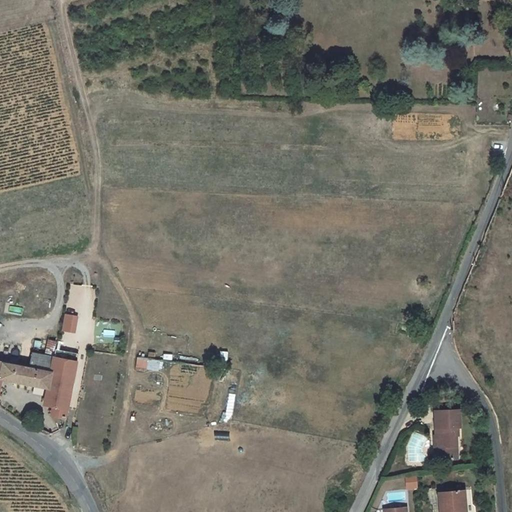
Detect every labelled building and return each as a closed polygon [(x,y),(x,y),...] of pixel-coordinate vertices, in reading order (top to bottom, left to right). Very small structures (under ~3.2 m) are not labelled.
[(76,333),(79,316),(65,314),(62,331),(76,333)] [(56,404),(69,407),(80,359),(80,351),(57,347),(56,355),(50,388),(48,403),(56,404)] [(30,366),(4,362),(2,379),(50,388),(56,355),(34,351),(30,366)] [(159,369),(159,359),(137,359),(136,369),(159,369)] [(69,407),(56,404),(55,415),(67,417),(69,407)] [(434,436),(435,444),(430,444),(430,455),(435,455),(435,463),(441,467),(452,467),(452,444),(454,444),(453,436),(456,436),(456,418),(430,419),(430,436),(434,436)] [(405,477),(406,489),(417,488),(417,476),(405,477)] [(459,511),(458,500),(439,501),(439,511),(459,511)]
